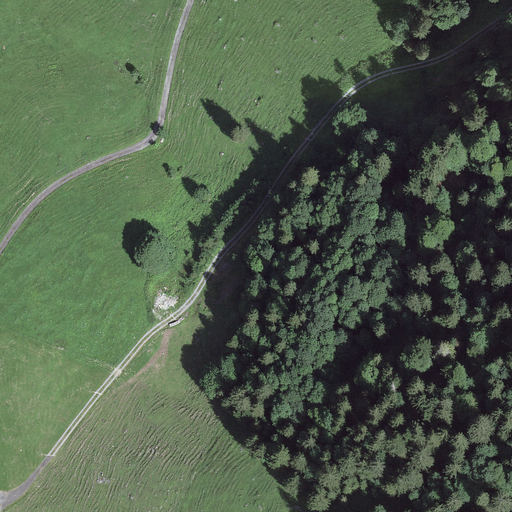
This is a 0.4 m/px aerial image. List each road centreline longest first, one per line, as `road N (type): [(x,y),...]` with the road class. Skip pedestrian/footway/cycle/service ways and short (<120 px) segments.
road 1 (track): [(511,8),(454,50),(353,88),(193,297),(152,328),(30,477),(0,499)]
road 2 (track): [(0,250),(48,187),(153,133),(191,0)]
